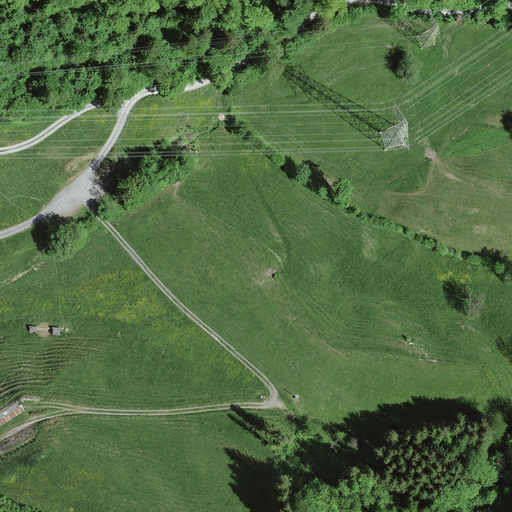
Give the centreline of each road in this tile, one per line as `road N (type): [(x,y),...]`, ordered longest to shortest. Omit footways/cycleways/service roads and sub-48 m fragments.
road 1 (track): [(511,13),(371,1),(336,7),(254,63),(197,89),(148,94),(125,110),(78,192),(0,234)]
road 2 (track): [(78,192),(150,275),(276,390),(273,403),(59,411),(9,426)]
road 3 (track): [(125,110),(84,109),(18,149),(0,151)]
